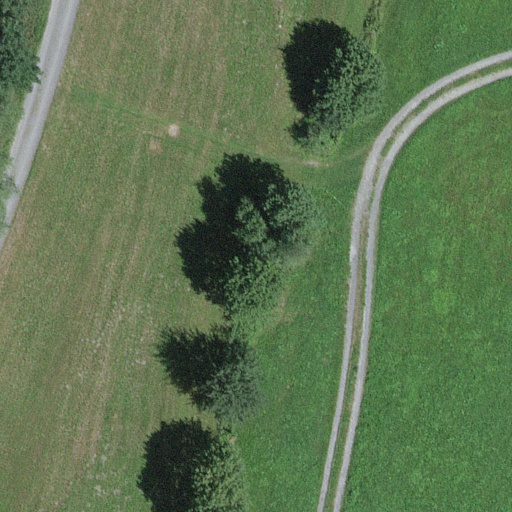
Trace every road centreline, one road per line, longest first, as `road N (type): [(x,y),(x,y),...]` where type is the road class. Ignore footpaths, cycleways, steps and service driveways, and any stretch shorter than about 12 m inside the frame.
road 1 (track): [(377,167),(365,209),(353,375),(330,511)]
road 2 (track): [(511,63),(453,86),(406,121),(377,167)]
road 3 (track): [(0,216),(44,81)]
